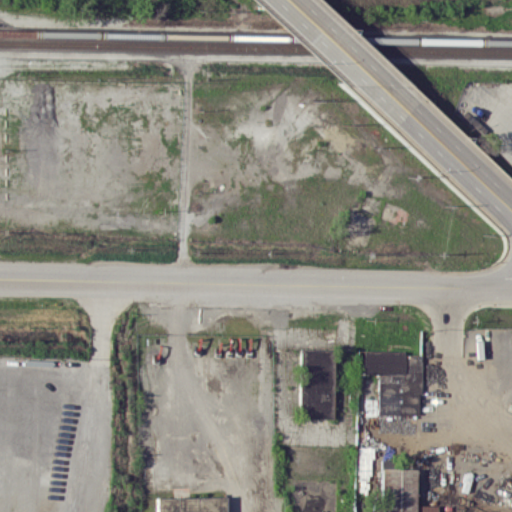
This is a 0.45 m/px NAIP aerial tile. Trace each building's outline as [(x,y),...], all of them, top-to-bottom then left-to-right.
[(298,347),(332,347),(332,417),(298,417),(298,347)] [(361,349),(397,350),(397,354),(412,354),(414,415),(379,416),(378,372),(360,372),(361,349)] [(370,447),(358,447),(357,489),(369,489),(370,447)] [(378,511),(378,467),(414,467),(414,511),(378,511)] [(156,511),(156,497),(226,495),(226,511),(156,511)]
